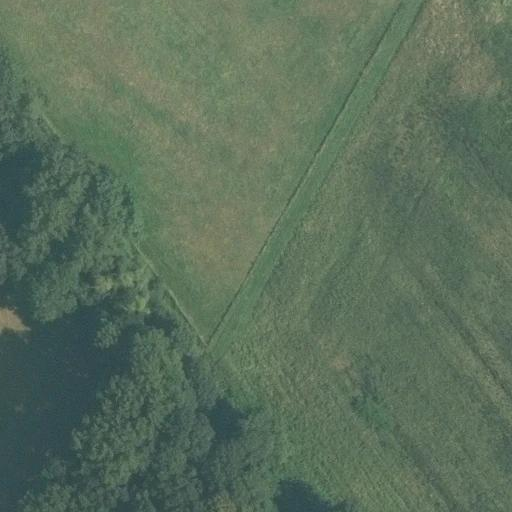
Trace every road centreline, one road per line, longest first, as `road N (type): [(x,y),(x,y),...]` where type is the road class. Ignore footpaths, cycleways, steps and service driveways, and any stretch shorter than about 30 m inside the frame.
road 1 (track): [(228,371),(438,0)]
road 2 (track): [(228,371),(329,511)]
road 3 (track): [(228,371),(146,511)]
